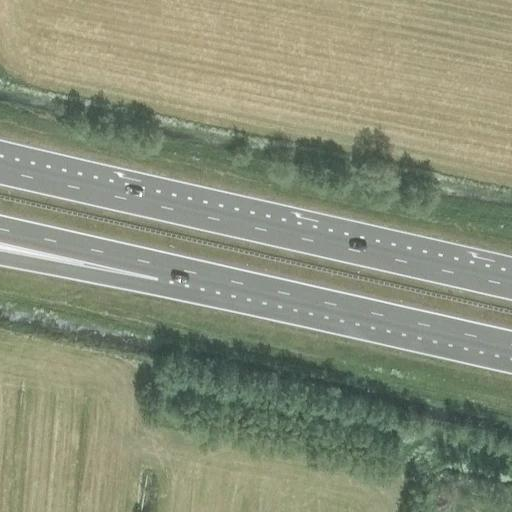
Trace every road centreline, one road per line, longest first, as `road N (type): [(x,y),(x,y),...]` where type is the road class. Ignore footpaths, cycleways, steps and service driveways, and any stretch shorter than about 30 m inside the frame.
road 1 (trunk): [(511,287),(0,171)]
road 2 (trunk): [(157,266),(511,345)]
road 3 (trunk): [(0,230),(157,266)]
road 4 (trunk): [(0,246),(157,266)]
